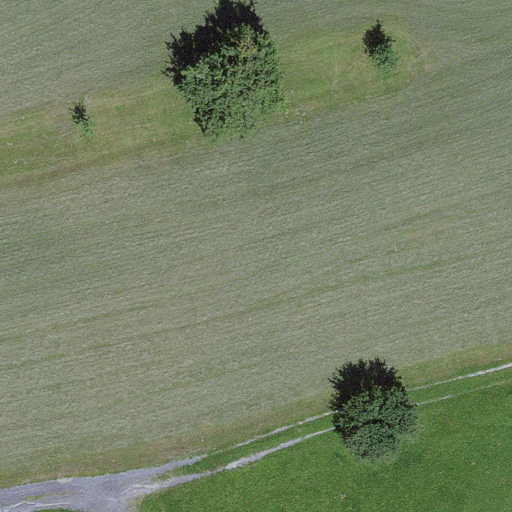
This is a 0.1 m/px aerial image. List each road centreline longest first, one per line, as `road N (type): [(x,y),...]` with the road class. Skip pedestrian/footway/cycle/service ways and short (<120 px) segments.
road 1 (track): [(176,471),(374,407),(511,374)]
road 2 (track): [(176,471),(0,508)]
